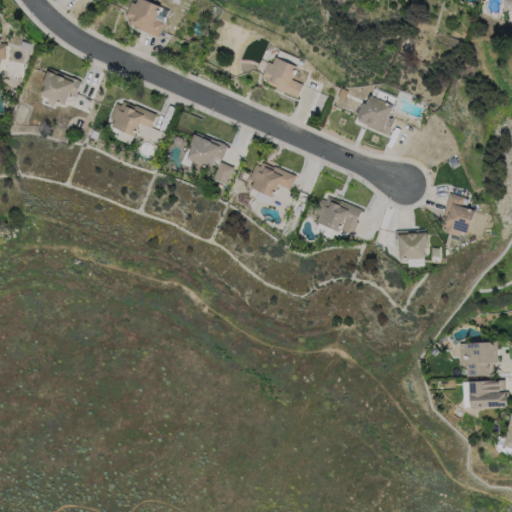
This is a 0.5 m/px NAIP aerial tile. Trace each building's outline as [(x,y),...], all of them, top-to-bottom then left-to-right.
[(134,0),(149,0),(159,4),(153,18),(162,22),(156,36),(138,28),(139,27),(126,21),(128,17),(123,15),(130,0),(134,2),(134,0)] [(511,0),(502,0),(502,10),(511,10),(511,0)] [(274,55),(297,65),(291,78),(302,83),(297,96),(275,87),(276,86),(264,81),(266,77),(261,75),(267,60),(272,62),(274,55)] [(49,68),(81,81),(75,95),(69,93),(64,105),(41,95),(45,86),(41,84),(47,71),(48,71),(49,68)] [(369,93),(376,96),(379,89),(395,96),(392,103),(393,104),(388,116),(393,118),(387,132),(356,119),(357,116),(356,116),(362,101),(366,102),(369,93)] [(122,99),(134,104),(134,103),(155,112),(149,126),(138,121),(132,134),(110,124),(113,117),(109,116),(115,101),(120,103),(122,99)] [(195,131),(226,144),(220,159),(214,156),(209,167),(202,164),(199,171),(188,166),(190,159),(186,158),(190,149),(187,147),(193,133),(194,133),(195,131)] [(232,167),(226,182),(212,177),(218,161),(232,167)] [(261,161),(273,166),(274,165),(295,175),(289,188),(278,183),(272,196),(250,186),(253,180),(248,178),(255,163),(259,165),(261,161)] [(475,209),(468,233),(461,231),(459,235),(444,231),(445,226),(441,225),(445,212),(443,212),(449,192),(464,196),(462,205),(475,209)] [(327,195),(339,200),(340,199),(361,208),(356,221),(357,222),(352,234),(341,229),(345,218),(344,218),(339,230),(316,221),(319,214),(314,212),(321,198),(325,200),(327,195)] [(424,229),(424,231),(425,231),(427,247),(424,247),(424,257),(398,258),(397,244),(394,244),(394,230),(424,229)] [(495,374),(467,375),(467,366),(459,366),(458,342),(498,340),(499,362),(495,362),(495,374)] [(462,407),(461,380),(504,378),(505,395),(507,395),(508,405),(462,407)] [(511,409),(511,453),(508,453),(507,454),(502,453),(511,409)]
